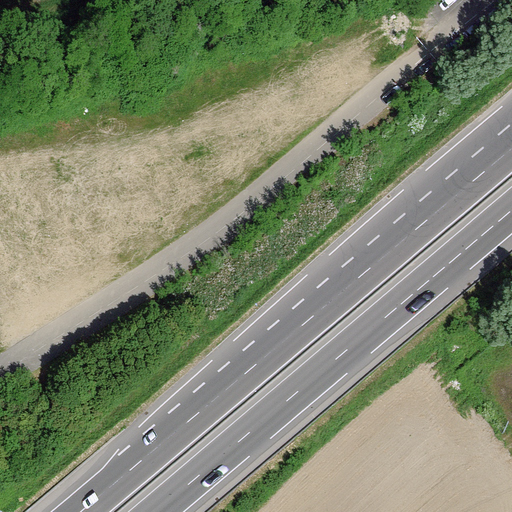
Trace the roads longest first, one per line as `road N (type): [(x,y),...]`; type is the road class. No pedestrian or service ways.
road 1 (trunk): [(511,145),(75,511)]
road 2 (unclassified): [(428,52),(190,252),(0,374)]
road 3 (trunk): [(164,511),(511,214)]
